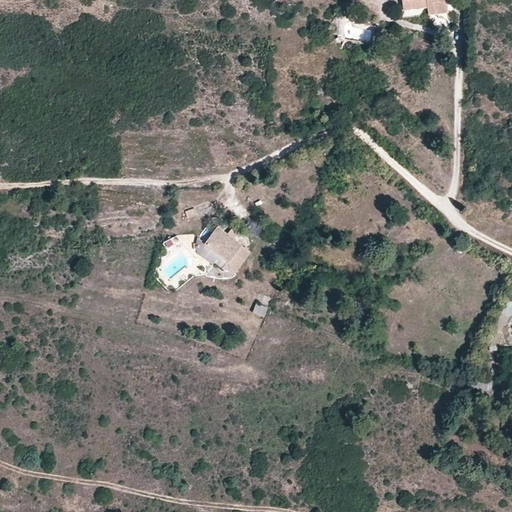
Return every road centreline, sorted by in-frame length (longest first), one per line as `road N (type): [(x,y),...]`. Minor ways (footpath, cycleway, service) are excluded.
road 1 (unclassified): [(0,186),(184,185),(234,174),(341,128),(359,135),(479,243),(511,257)]
road 2 (unclassified): [(283,511),(179,503),(42,478),(0,462)]
road 3 (unknown): [(449,213),(464,135),(463,49)]
